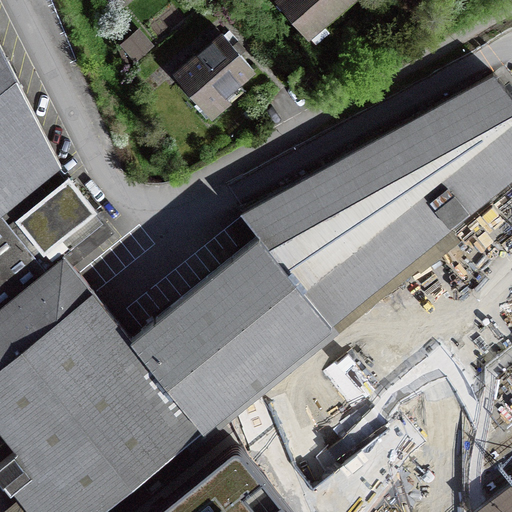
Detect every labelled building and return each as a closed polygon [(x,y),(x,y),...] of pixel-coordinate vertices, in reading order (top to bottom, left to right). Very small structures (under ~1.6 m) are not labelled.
[(279,0),(308,35),(349,0),(279,0)] [(139,31),(124,45),(136,58),(151,45),(139,31)] [(223,33),(177,72),(212,115),(230,100),(224,93),(253,69),(223,33)] [(295,511),(243,446),(242,445),(241,444),(240,443),(239,443),(238,443),(236,443),(235,443),(234,443),(232,444),(231,444),(147,511),(295,511)] [(511,511),(511,483),(504,489),(483,507),(487,511),(511,511)]
